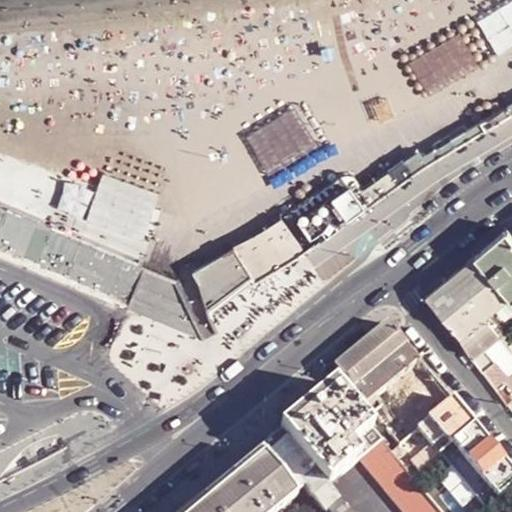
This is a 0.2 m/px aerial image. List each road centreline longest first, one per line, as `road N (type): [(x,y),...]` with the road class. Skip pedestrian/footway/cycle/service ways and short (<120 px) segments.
road 1 (tertiary): [(207,412),(0,510)]
road 2 (tertiary): [(207,412),(384,276)]
road 3 (residential): [(384,276),(511,436)]
road 4 (tertiary): [(384,276),(511,175)]
road 5 (tertiary): [(111,511),(179,451),(207,412)]
